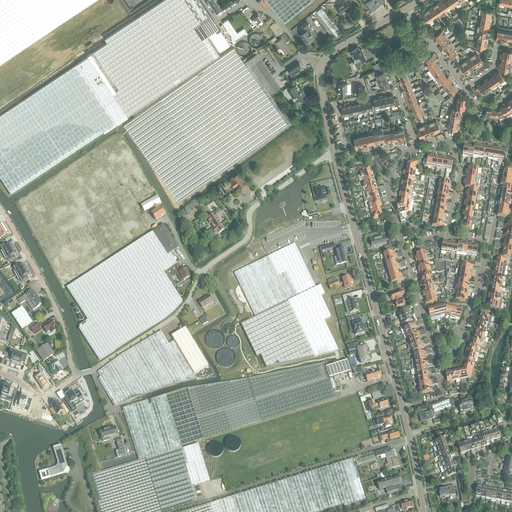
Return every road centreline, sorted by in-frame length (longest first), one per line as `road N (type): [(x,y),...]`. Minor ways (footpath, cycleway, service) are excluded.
road 1 (unclassified): [(80,374),(176,316),(204,270),(248,237),(253,207),(333,152)]
road 2 (unclassified): [(78,374),(47,291),(0,209)]
road 3 (tertiary): [(402,407),(354,232)]
road 4 (residential): [(416,148),(390,73),(434,48)]
